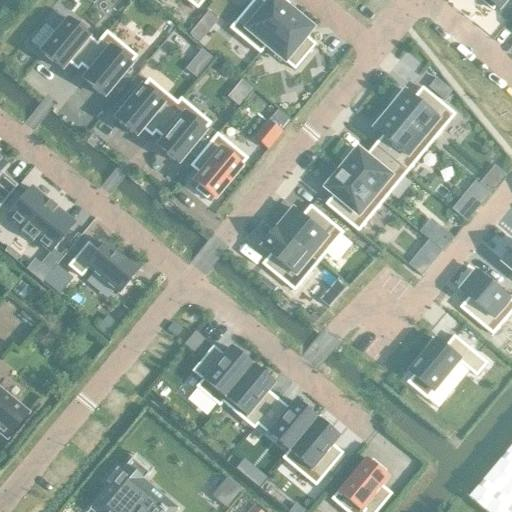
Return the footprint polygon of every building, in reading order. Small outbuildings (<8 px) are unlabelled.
[(184,0),(197,10),(204,0),(184,0)] [(259,0),(254,0),(230,29),(260,54),(266,47),(265,46),(292,14),(286,9),(289,5),(282,0),(275,0),(271,0),(266,6),(259,0)] [(482,0),(482,1),(493,10),(496,7),(500,10),(508,0),(482,0)] [(42,53),(41,54),(61,70),(67,62),(77,71),(81,66),(80,66),(97,45),(96,45),(68,21),(55,11),(45,24),(57,34),(42,53)] [(207,13),(200,21),(211,30),(217,21),(207,13)] [(292,14),(265,46),(266,47),(294,70),(315,46),(305,37),(311,30),(292,14)] [(97,45),(80,66),(81,66),(89,74),(83,81),(103,98),(115,83),(121,88),(129,78),(123,73),(136,58),(106,33),(96,45),(97,45)] [(437,79),(430,88),(445,101),(453,91),(437,79)] [(148,81),(115,120),(135,137),(141,129),(151,138),(155,133),(154,133),(177,105),(176,104),(148,81)] [(242,82),(229,98),(239,106),(252,90),(242,82)] [(398,105),(392,112),(432,145),(456,116),(424,89),(416,99),(408,92),(406,94),(403,91),(394,102),(398,105)] [(177,105),(154,133),(155,133),(163,140),(157,148),(177,164),(187,152),(195,159),(218,131),(180,100),(176,104),(177,105)] [(277,111),(254,139),(266,149),(289,122),(277,111)] [(384,137),(375,147),(408,173),(432,145),(392,112),(376,131),(384,137)] [(217,135),(190,167),(200,176),(194,183),(198,187),(195,190),(206,200),(209,196),(213,200),(246,160),(217,135)] [(360,151),(344,170),(383,203),(408,173),(375,147),(367,157),(360,151)] [(0,206),(17,186),(2,174),(8,167),(0,160),(0,206)] [(335,173),(326,184),(330,187),(328,189),(335,195),(327,205),(359,232),(383,203),(344,170),(339,176),(335,173)] [(31,188),(7,217),(22,230),(20,233),(32,243),(34,240),(50,253),(44,260),(54,268),(62,258),(52,250),(71,227),(62,219),(65,216),(56,209),(57,208),(56,207),(55,208),(49,203),(50,202),(49,201),(48,203),(31,188)] [(465,197),(454,211),(467,222),(479,209),(465,197)] [(296,211),(280,230),(320,263),(344,234),(312,207),(304,217),(296,211)] [(441,229),(431,241),(443,251),(453,239),(441,229)] [(272,255),(264,265),(296,292),(320,263),(280,230),(264,249),(272,255)] [(88,246),(69,268),(81,279),(88,270),(119,296),(138,273),(105,246),(98,255),(88,246)] [(8,247),(4,252),(16,262),(20,257),(8,247)] [(418,257),(411,265),(423,275),(430,267),(418,257)] [(470,299),(462,309),(494,335),(511,313),(511,300),(479,272),(462,292),(470,299)] [(173,323),(167,330),(176,338),(182,331),(173,323)] [(194,333),(184,345),(193,353),(203,341),(194,333)] [(415,376),(409,384),(428,400),(460,362),(478,377),(488,364),(456,337),(447,348),(438,341),(411,374),(415,376)] [(213,348),(192,373),(202,381),(196,388),(219,407),(222,404),(222,403),(251,367),(229,348),(223,356),(213,348)] [(251,367),(222,403),(222,404),(254,430),(257,426),(278,401),(268,393),(274,385),(251,367)] [(0,434),(8,440),(29,415),(0,391),(0,434)] [(278,401),(257,426),(288,452),(289,453),(316,420),(294,402),(288,409),(278,401)] [(288,452),(282,459),(315,487),(342,455),(332,446),(338,438),(328,430),(331,427),(320,417),(316,421),(316,420),(289,453),(288,452)] [(511,511),(511,449),(471,499),(487,511),(511,511)] [(132,458),(89,510),(90,511),(168,511),(138,487),(150,474),(132,458)] [(364,460),(331,500),(345,511),(376,511),(391,495),(381,487),(387,479),(382,475),(385,472),(372,460),(369,464),(364,460)] [(225,479),(211,497),(226,509),(240,492),(225,479)]
